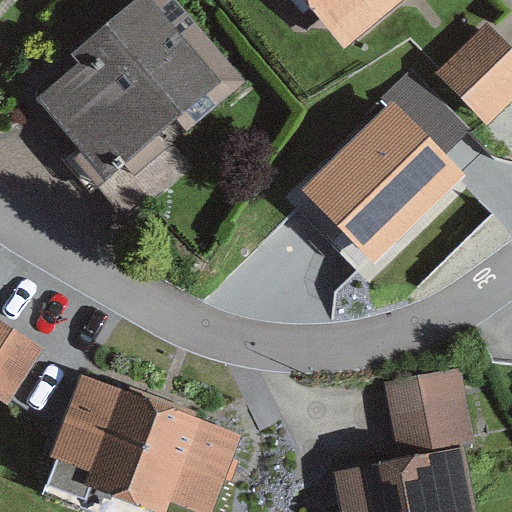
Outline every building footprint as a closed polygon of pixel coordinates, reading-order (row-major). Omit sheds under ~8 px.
[(217,75),(153,0),(140,0),(79,52),(88,63),(47,97),(107,168),(217,75)] [(322,0),(346,30),(383,0),(322,0)] [(511,96),(511,52),(487,27),(443,72),(489,119),(511,96)] [(393,103),(302,193),(372,264),(464,175),(393,103)] [(39,351),(0,324),(0,392),(7,397),(39,351)] [(452,379),(395,391),(410,463),(346,476),(353,511),(464,511),(450,440),(464,437),(452,379)] [(231,436),(89,386),(65,455),(94,466),(90,475),(168,502),(171,493),(207,506),(231,436)]
